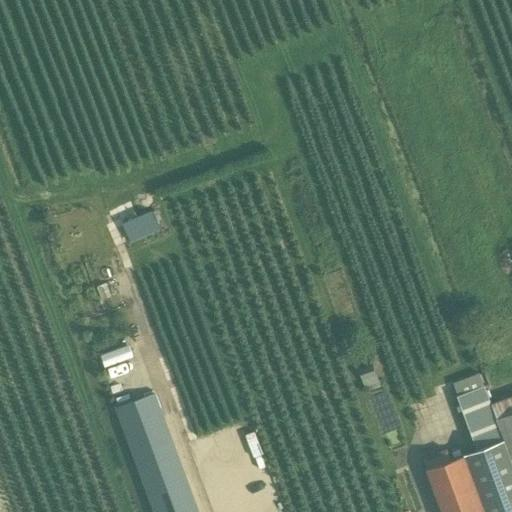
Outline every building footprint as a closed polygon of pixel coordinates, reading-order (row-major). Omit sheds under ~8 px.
[(153,215),(125,227),(131,241),(159,229),(153,215)] [(372,364),(359,370),(362,379),(376,374),(372,364)] [(511,511),(511,466),(483,387),(458,397),(477,450),(451,460),(448,449),(424,458),(428,469),(427,469),(443,511),(511,511)] [(195,511),(153,395),(118,408),(156,511),(195,511)] [(511,413),(497,419),(511,457),(511,413)]
